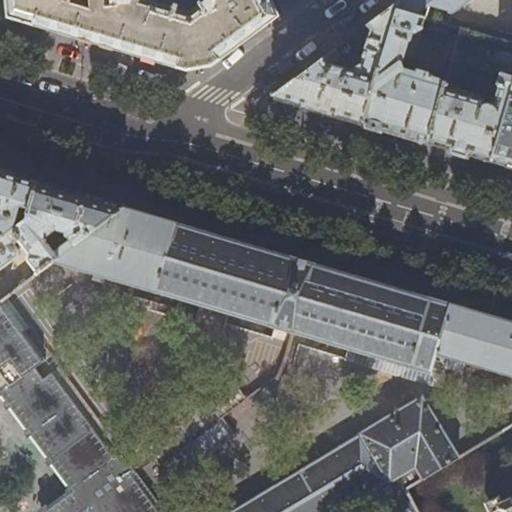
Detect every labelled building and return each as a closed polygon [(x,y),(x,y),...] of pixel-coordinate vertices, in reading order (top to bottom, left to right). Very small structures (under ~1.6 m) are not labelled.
[(271,0),(7,0),(8,2),(9,15),(127,51),(187,69),(212,64),(278,15),(271,0)] [(397,9),(399,0),(398,0),(342,42),(363,48),(363,49),(364,50),(361,63),(349,70),(347,70),(348,69),(332,64),(335,57),(331,50),(272,94),(324,110),(364,121),(397,9)] [(424,17),(431,19),(461,27),(511,41),(511,90),(490,159),(501,162),(511,164),(511,0),(399,0),(397,9),(424,17)] [(421,26),(424,17),(397,9),(364,121),(374,124),(428,140),(445,81),(431,77),(432,75),(416,70),(415,72),(403,68),(400,70),(396,65),(401,62),(403,54),(409,56),(414,53),(419,34),(417,29),(421,26)] [(452,59),(461,27),(431,19),(429,28),(449,34),(442,56),(452,59)] [(511,90),(511,41),(461,27),(452,59),(445,81),(428,140),(461,150),(490,159),(511,90)] [(0,238),(27,218),(38,182),(12,174),(0,170),(0,238)] [(55,260),(125,208),(115,205),(48,185),(38,182),(27,218),(0,238),(0,269),(17,256),(19,253),(19,251),(18,247),(22,245),(28,254),(27,255),(27,260),(37,274),(55,260)] [(160,218),(125,208),(55,260),(295,332),(431,373),(438,352),(511,374),(511,322),(440,302),(303,260),(160,218)] [(423,399),(233,511),(166,511),(137,472),(120,450),(117,452),(56,373),(59,370),(31,332),(28,334),(25,330),(29,327),(7,297),(0,302),(0,398),(68,488),(66,490),(68,492),(49,507),(47,505),(39,511),(338,511),(375,490),(387,511),(417,511),(407,489),(459,457),(423,399)] [(169,479),(170,481),(172,480),(172,479),(230,435),(219,420),(247,400),(234,382),(146,447),(154,458),(169,479)] [(511,511),(511,502),(509,497),(493,505),(496,511),(511,511)]
